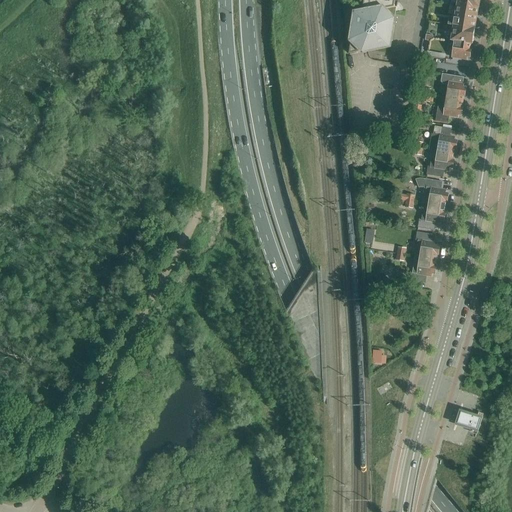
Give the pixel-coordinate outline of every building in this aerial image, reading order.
[(365,0),(363,12),(356,14),(351,42),(352,42),(350,55),(363,53),(363,54),(391,48),(395,20),(393,18),(394,8),(395,8),(395,0),(365,0)] [(449,25),(454,26),(452,41),(455,41),(452,58),(466,60),(467,57),(470,57),(471,49),(470,49),(471,44),(472,44),(478,8),(479,8),(480,0),(458,0),(455,19),(450,18),(449,25)] [(442,74),(441,82),(443,84),(449,85),(447,99),(463,101),(464,96),(465,96),(466,88),(463,87),(463,84),(454,83),(455,77),(464,78),(464,77),(455,76),(442,74)] [(438,107),(436,122),(448,124),(450,116),(458,118),(458,115),(461,115),(463,107),(462,107),(463,101),(447,99),(445,108),(438,107)] [(432,134),(429,150),(438,152),(454,154),(455,149),(456,149),(457,141),(454,140),(454,137),(450,137),(444,136),(445,128),(441,128),(435,126),(434,134),(432,134)] [(428,166),(427,175),(433,176),(435,168),(449,171),(449,168),(453,168),(454,160),(453,160),(454,154),(438,152),(437,161),(431,160),(430,167),(428,166)] [(419,179),(416,180),(418,187),(425,187),(422,203),(429,205),(445,207),(446,202),(447,202),(448,194),(445,193),(446,190),(443,190),(441,190),(442,182),(426,179),(423,179),(419,179)] [(399,199),(398,202),(406,203),(405,207),(412,208),(413,202),(406,200),(399,199)] [(419,219),(418,228),(425,229),(426,221),(440,223),(440,221),(444,221),(445,213),(444,213),(445,207),(429,205),(428,213),(423,213),(422,220),(419,219)] [(367,229),(365,243),(373,244),(375,231),(367,229)] [(417,248),(416,257),(436,260),(437,254),(438,255),(440,247),(436,246),(437,243),(433,242),(423,241),(424,233),(417,232),(416,240),(418,241),(417,248)] [(411,272),(409,281),(416,282),(417,274),(427,276),(431,276),(432,274),(435,274),(436,266),(435,266),(436,260),(416,257),(414,265),(413,273),(411,272)] [(455,425),(470,430),(470,432),(477,435),(484,414),(480,413),(475,411),(475,413),(460,409),(455,425)]
